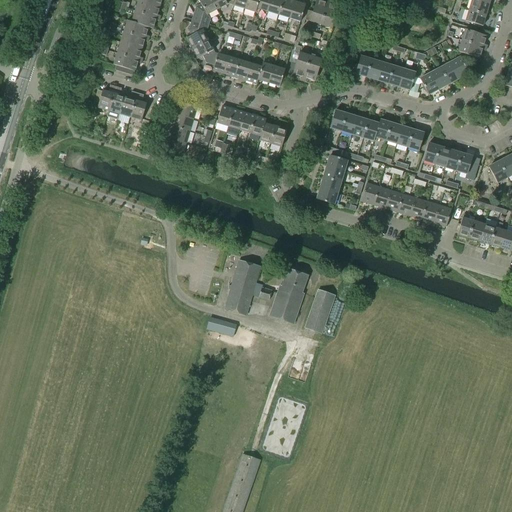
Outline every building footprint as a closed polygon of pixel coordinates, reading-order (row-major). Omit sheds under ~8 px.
[(137,0),(136,7),(134,11),(160,19),(161,16),(157,15),(160,7),(138,0),(137,0)] [(206,18),(207,16),(218,10),(212,0),(198,0),(201,4),(196,7),(194,14),(206,18)] [(212,0),(218,10),(228,4),(234,6),(235,0),(212,0)] [(245,9),(247,0),(235,0),(234,6),(245,9)] [(256,13),(257,9),(259,0),(247,0),(245,9),(256,13)] [(268,12),(270,0),(259,0),(257,9),(268,12)] [(278,16),(282,0),(270,0),(268,12),(278,16)] [(289,19),(294,2),(289,0),(282,0),(278,16),(289,19)] [(310,21),(332,28),(339,7),(331,4),(332,1),(328,0),(325,0),(325,3),(316,0),(313,12),(311,17),(310,21)] [(486,15),(489,4),(474,0),(471,0),(469,10),(486,15)] [(300,22),(305,5),(294,2),(289,19),(300,22)] [(482,26),(486,15),(469,10),(465,21),(482,26)] [(127,20),(149,27),(153,29),(156,20),(159,21),(160,19),(134,11),(131,21),(127,20)] [(204,23),(206,18),(194,14),(192,20),(204,23)] [(127,20),(123,32),(149,40),(150,36),(146,35),(149,27),(127,20)] [(192,48),(208,40),(202,30),(203,26),(191,23),(189,31),(192,35),(187,38),(192,48)] [(479,58),(482,50),(485,51),(487,45),(483,44),(486,36),(465,29),(458,52),(465,54),(470,55),(475,57),(479,58)] [(122,35),(120,42),(142,49),(144,40),(148,42),(149,40),(123,32),(122,35)] [(215,66),(218,54),(214,53),(213,50),(208,40),(192,48),(198,59),(203,56),(207,63),(215,66)] [(118,50),(117,53),(142,61),(143,59),(139,57),(142,49),(120,42),(118,50)] [(316,81),(322,60),(300,53),(301,48),(297,47),(297,48),(294,56),(298,58),(296,65),(291,63),(289,72),(293,74),(302,77),(301,80),(306,82),(307,78),(316,81)] [(113,64),(117,65),(121,67),(126,68),(130,70),(135,71),(138,63),(141,64),(142,61),(117,53),(113,64)] [(224,74),(229,57),(218,54),(215,66),(213,71),(224,74)] [(235,77),(240,60),(229,57),(224,74),(235,77)] [(367,77),(372,60),(361,57),(356,74),(367,77)] [(458,79),(469,73),(461,58),(450,63),(458,79)] [(246,81),(250,63),(240,60),(235,77),(246,81)] [(378,80),(383,63),(372,60),(367,77),(378,80)] [(257,84),(258,80),(261,67),(250,63),(246,81),(257,84)] [(269,83),(274,66),(262,63),(261,67),(258,80),(269,83)] [(389,84),(394,67),(383,63),(378,80),(389,84)] [(448,84),(458,79),(450,63),(440,68),(448,84)] [(280,87),(285,69),(274,66),(269,83),(280,87)] [(399,87),(405,70),(394,67),(389,84),(399,87)] [(438,89),(448,84),(440,68),(430,74),(438,89)] [(413,84),(416,73),(405,70),(399,87),(411,90),(413,84)] [(428,95),(438,89),(430,74),(420,79),(428,95)] [(109,111),(115,94),(103,91),(98,108),(109,111)] [(119,114),(125,97),(115,94),(109,111),(119,114)] [(131,118),(134,106),(136,101),(125,97),(119,114),(131,118)] [(141,121),(147,104),(136,101),(134,106),(131,118),(141,121)] [(193,120),(197,107),(179,102),(175,114),(193,120)] [(228,126),(233,109),(222,106),(217,123),(228,126)] [(239,130),(244,113),(233,109),(228,126),(239,130)] [(342,131),(347,114),(336,111),(331,128),(342,131)] [(250,133),(255,116),(244,113),(239,130),(250,133)] [(190,132),(193,120),(175,114),(172,126),(190,132)] [(353,135),(358,118),(347,114),(342,131),(353,135)] [(261,136),(265,123),(266,119),(255,116),(250,133),(261,136)] [(363,138),(369,121),(358,118),(353,135),(363,138)] [(374,141),(375,137),(381,120),(380,120),(379,124),(369,121),(363,138),(374,141)] [(386,141),(392,124),(381,120),(375,137),(386,141)] [(270,144),(276,127),(265,123),(261,136),(260,141),(270,144)] [(397,144),(402,127),(392,124),(386,141),(397,144)] [(186,144),(190,132),(172,126),(168,138),(186,144)] [(282,147),(287,130),(276,127),(270,144),(282,147)] [(408,147),(413,130),(402,127),(397,144),(408,147)] [(419,151),(424,134),(413,130),(408,147),(419,151)] [(183,156),(186,144),(168,138),(165,151),(183,156)] [(217,141),(215,147),(221,149),(223,142),(217,141)] [(221,149),(220,153),(226,155),(229,144),(223,142),(221,149)] [(435,164),(440,147),(429,144),(424,161),(435,164)] [(243,156),(246,148),(245,147),(244,151),(238,150),(236,154),(243,156)] [(446,167),(451,150),(440,147),(435,164),(446,167)] [(456,171),(461,154),(451,150),(446,167),(456,171)] [(474,181),(478,165),(471,163),(473,157),(461,154),(456,171),(467,174),(466,178),(474,181)] [(344,172),(347,161),(330,156),(327,167),(344,172)] [(507,177),(511,174),(511,162),(509,156),(499,162),(507,177)] [(497,183),(507,177),(499,162),(488,167),(497,183)] [(341,183),(344,172),(327,167),(324,178),(341,183)] [(430,181),(431,176),(419,173),(418,177),(430,181)] [(337,193),(341,183),(324,178),(320,188),(337,193)] [(373,205),(379,187),(367,183),(361,201),(373,205)] [(385,209),(391,191),(379,187),(373,205),(385,209)] [(334,205),(337,193),(320,188),(317,199),(334,205)] [(397,212),(403,194),(391,191),(385,209),(397,212)] [(409,216),(415,198),(403,194),(397,212),(409,216)] [(422,220),(427,202),(415,198),(409,216),(422,220)] [(434,223),(439,205),(427,202),(422,220),(434,223)] [(446,227),(451,209),(439,205),(434,223),(446,227)] [(469,219),(470,216),(464,214),(458,235),(468,238),(473,220),(469,219)] [(479,241),(489,244),(495,227),(497,222),(486,219),(484,224),(479,241)] [(479,241),(484,224),(473,220),(468,238),(479,241)] [(501,229),(502,224),(497,222),(495,227),(489,244),(501,248),(506,230),(501,229)] [(511,251),(511,232),(506,230),(501,248),(511,251)] [(269,300),(271,291),(261,289),(262,286),(255,284),(260,267),(238,261),(225,309),(246,315),(251,295),(269,300)] [(302,294),(308,276),(287,269),(288,267),(284,266),(282,272),(286,274),(281,287),(280,286),(269,316),(278,319),(293,324),(304,295),(302,294)] [(321,334),(334,296),(318,291),(305,328),(321,334)] [(209,319),(206,330),(223,334),(226,325),(226,323),(209,319)] [(242,511),(260,460),(243,454),(222,511),(242,511)]
